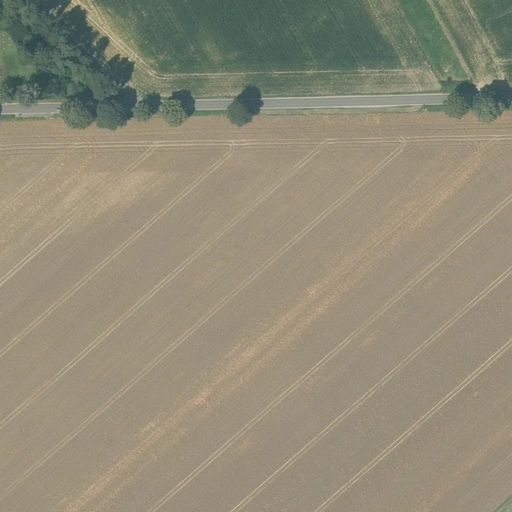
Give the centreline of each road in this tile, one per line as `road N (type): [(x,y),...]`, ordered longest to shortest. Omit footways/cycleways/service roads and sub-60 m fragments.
road 1 (tertiary): [(143,107),(511,98)]
road 2 (unclassified): [(143,107),(31,0)]
road 3 (tertiary): [(0,110),(143,107)]
